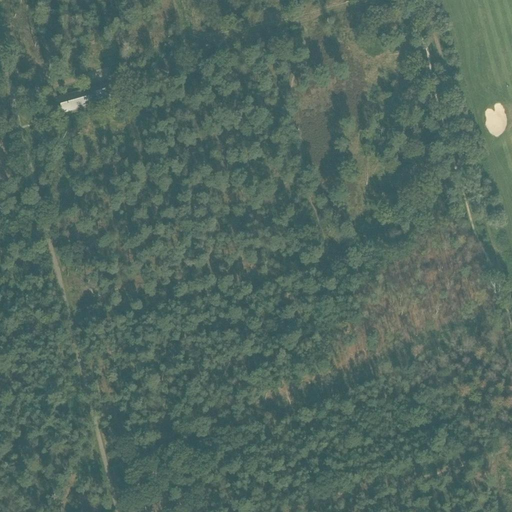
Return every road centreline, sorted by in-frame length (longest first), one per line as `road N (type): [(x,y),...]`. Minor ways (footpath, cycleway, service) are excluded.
road 1 (track): [(122,511),(13,102)]
road 2 (track): [(425,0),(511,303)]
road 3 (track): [(175,50),(13,102)]
road 4 (track): [(310,11),(175,50)]
